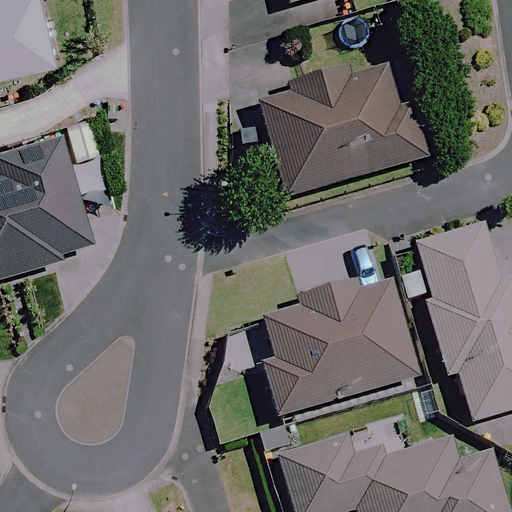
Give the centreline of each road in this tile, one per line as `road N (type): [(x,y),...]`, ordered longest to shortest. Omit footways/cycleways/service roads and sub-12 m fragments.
road 1 (residential): [(511,177),(163,262)]
road 2 (residential): [(163,242),(107,317),(33,389),(34,432),(55,452)]
road 3 (residential): [(163,242),(166,159),(152,0)]
road 4 (residential): [(55,452),(97,472),(133,466),(161,408)]
road 5 (residential): [(161,408),(163,262)]
